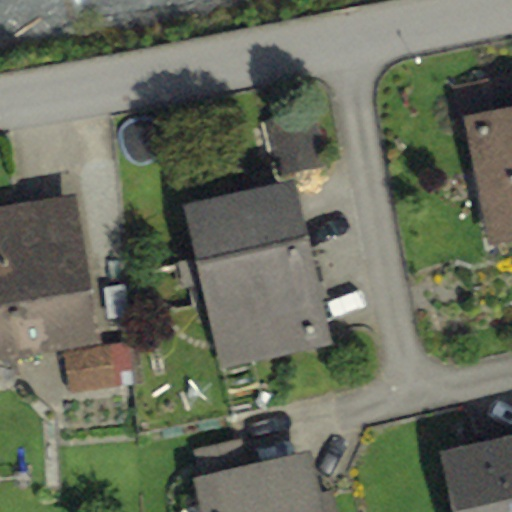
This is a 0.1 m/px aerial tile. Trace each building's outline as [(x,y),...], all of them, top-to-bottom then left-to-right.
[(511,75),(473,82),(500,244),(511,242),(511,75)] [(313,182),(199,206),(231,358),(345,334),(313,182)] [(91,196),(0,212),(0,359),(116,339),(91,196)] [(511,511),(511,444),(460,455),(471,511),(511,511)] [(339,511),(327,455),(215,481),(221,511),(339,511)]
